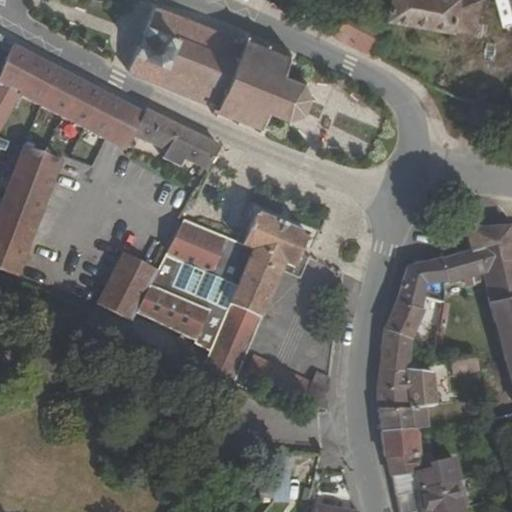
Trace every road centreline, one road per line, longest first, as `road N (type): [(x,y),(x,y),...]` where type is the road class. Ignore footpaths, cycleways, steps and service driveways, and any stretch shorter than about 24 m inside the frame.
road 1 (tertiary): [(12,22),(265,160),(406,202)]
road 2 (tertiary): [(406,202),(367,301),(359,372),(378,511)]
road 3 (tertiary): [(416,173),(419,129),(371,81),(184,0)]
